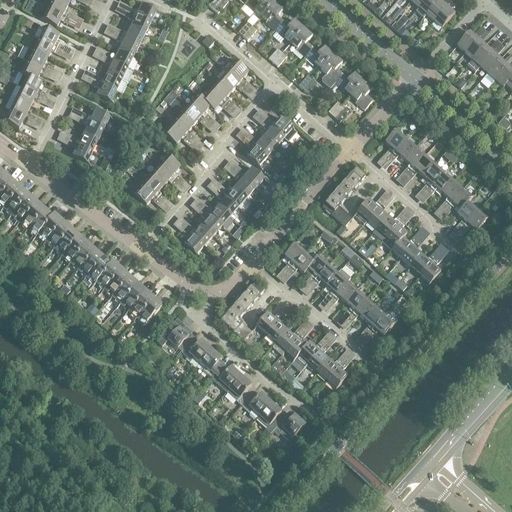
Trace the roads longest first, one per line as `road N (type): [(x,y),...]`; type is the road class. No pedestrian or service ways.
road 1 (unclassified): [(280,511),(511,253)]
road 2 (residential): [(142,251),(274,84)]
road 3 (residential): [(29,165),(114,0)]
road 4 (residential): [(250,264),(351,150)]
road 5 (residential): [(29,165),(142,251)]
road 6 (residential): [(314,415),(205,326)]
road 7 (tertiary): [(511,167),(414,79)]
